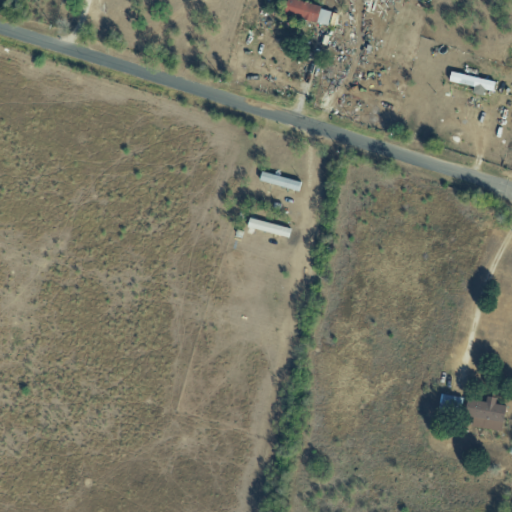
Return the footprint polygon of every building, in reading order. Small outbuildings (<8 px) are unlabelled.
[(172,22),(196,8),(192,0),(191,0),(167,14),(172,22)] [(294,0),(286,0),(282,14),(327,26),(331,10),(294,0)] [(492,92),(495,82),(450,72),(448,81),(474,87),(472,93),(482,95),(483,90),(492,92)] [(297,191),(300,182),(261,171),(258,180),(297,191)] [(288,238),(291,229),(249,218),(246,227),(288,238)] [(501,432),(505,405),(495,404),(495,397),(486,396),(485,401),(465,398),(440,394),(438,413),(470,418),(469,427),(501,432)]
